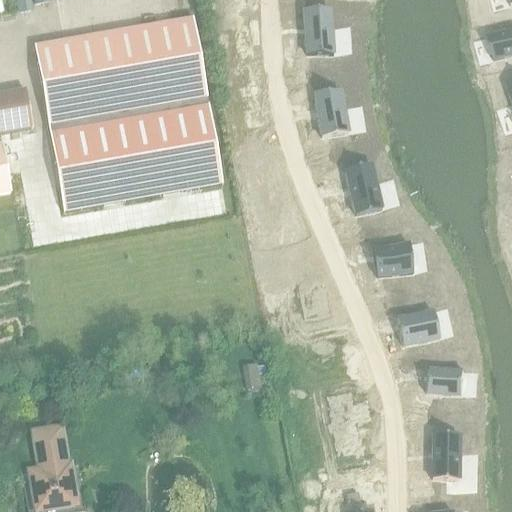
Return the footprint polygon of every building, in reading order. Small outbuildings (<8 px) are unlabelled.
[(330,10),(303,12),(307,57),(316,56),(329,55),(333,55),(333,50),(332,50),(331,37),(332,37),(330,10)] [(33,48),(47,128),(206,100),(192,20),(33,48)] [(511,33),(487,40),(489,47),(493,59),(492,59),(493,63),(505,60),(505,59),(511,56),(511,33)] [(24,92),(0,96),(0,136),(31,130),(24,92)] [(327,94),(314,96),(321,140),(330,138),(343,136),(347,136),(346,131),(344,118),(340,92),(339,92),(327,94)] [(206,100),(48,128),(63,215),(222,187),(206,100)] [(0,196),(10,195),(2,147),(0,147),(0,196)] [(370,167),(345,174),(355,217),(364,215),(364,214),(377,211),(377,212),(381,211),(380,206),(379,206),(376,193),(377,193),(370,167)] [(408,246),(372,251),(376,279),(389,277),(389,276),(399,275),(400,275),(412,273),(412,270),(411,270),(409,257),(410,257),(408,246)] [(328,304),(300,310),(303,322),(305,333),(307,346),(311,345),(324,342),(324,343),(335,340),(328,304)] [(432,313),(397,321),(403,348),(415,345),(426,343),(439,340),(438,337),(437,337),(434,324),(435,324),(432,313)] [(428,371),(426,395),(438,396),(438,395),(449,396),(461,397),(461,394),(462,381),(463,374),(428,371)] [(351,392),(325,397),(330,424),(326,424),(328,435),(332,434),(333,441),(334,441),(336,454),(335,454),(336,459),(340,458),(353,455),(353,456),(362,454),(357,425),(371,422),(367,401),(353,403),(351,392)] [(57,510),(76,508),(69,468),(66,468),(60,431),(33,435),(39,472),(29,474),(32,493),(35,492),(38,510),(56,507),(57,510)] [(459,437),(432,436),(432,481),(441,481),(454,481),(454,482),(458,482),(458,476),(458,463),(459,437)] [(358,495),(347,497),(348,506),(359,504),(358,495)]
